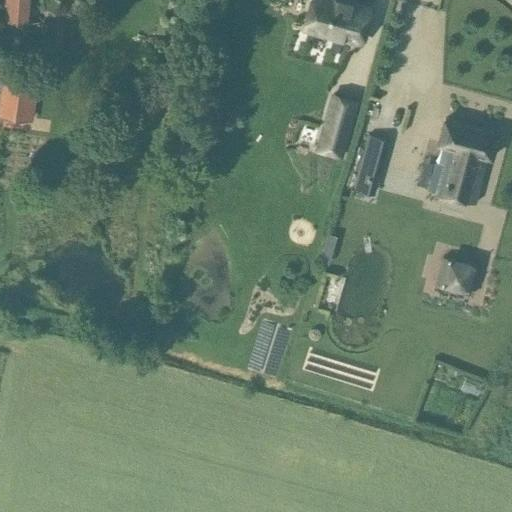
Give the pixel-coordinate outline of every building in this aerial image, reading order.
[(0,0),(0,20),(30,23),(31,0),(0,0)] [(318,0),(312,26),(335,32),(335,30),(368,39),(378,4),(362,0),(318,0)] [(30,119),(37,75),(7,71),(1,114),(30,119)] [(341,157),(357,100),(334,94),(318,150),(341,157)] [(492,157),(499,133),(446,118),(439,143),(451,146),(446,164),(436,161),(428,190),(476,203),(489,156),(492,157)] [(390,140),(369,134),(358,174),(378,180),(390,140)] [(444,256),(436,285),(473,295),(480,266),(444,256)]
